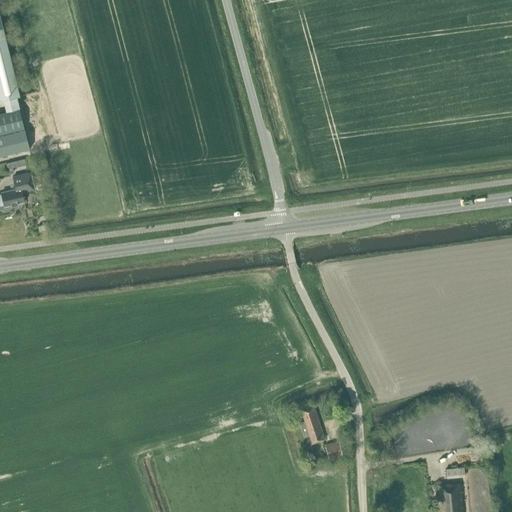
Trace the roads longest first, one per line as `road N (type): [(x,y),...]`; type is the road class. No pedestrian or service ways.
road 1 (primary): [(283,228),(0,266)]
road 2 (unclassified): [(290,262),(360,413),(364,511)]
road 3 (unclassified): [(283,228),(230,0)]
road 4 (primary): [(283,228),(511,198)]
